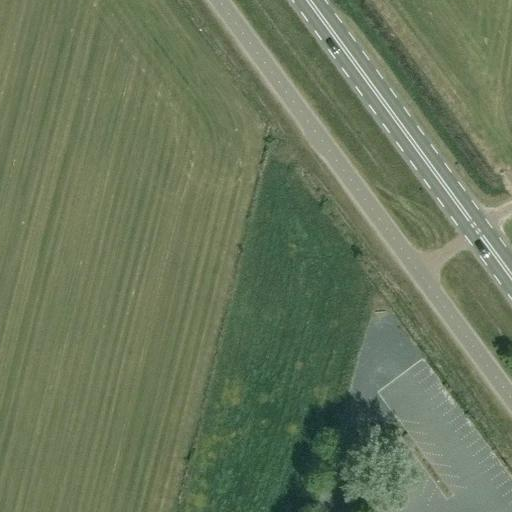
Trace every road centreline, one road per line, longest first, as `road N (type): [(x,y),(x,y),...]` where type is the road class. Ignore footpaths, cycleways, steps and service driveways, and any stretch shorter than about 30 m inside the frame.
road 1 (unclassified): [(511,400),(215,0)]
road 2 (primary): [(511,272),(310,0)]
